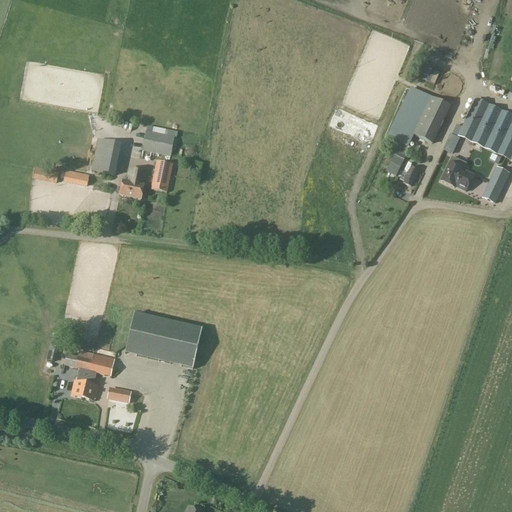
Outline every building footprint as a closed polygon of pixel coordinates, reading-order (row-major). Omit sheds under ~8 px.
[(502,98),(505,91),(482,82),(479,89),(502,98)] [(409,135),(428,97),(411,88),(391,130),(407,139),(409,135)] [(450,108),(428,97),(409,135),(432,146),(450,108)] [(511,118),(474,101),(467,116),(458,137),(511,162),(511,118)] [(336,108),(328,127),(369,145),(377,126),(336,108)] [(171,158),(174,138),(146,133),(142,152),(171,158)] [(443,156),(456,158),(459,143),(446,140),(443,156)] [(121,146),(97,141),(91,172),(115,177),(121,146)] [(401,149),(398,148),(395,153),(405,158),(406,158),(409,153),(411,149),(403,145),(401,149)] [(458,151),(465,154),(468,147),(461,145),(458,151)] [(405,158),(395,153),(393,159),(402,164),(405,158)] [(475,163),(480,171),(490,164),(484,157),(475,163)] [(393,159),(392,159),(385,172),(396,177),(402,164),(393,159)] [(460,163),(452,159),(440,183),(454,190),(455,188),(465,193),(473,177),(462,172),(464,167),(460,165),(460,163)] [(150,191),(167,194),(173,166),(156,162),(150,191)] [(56,168),(55,173),(59,174),(58,179),(64,180),(65,172),(66,170),(56,168)] [(418,171),(411,168),(407,176),(403,174),(400,181),(404,183),(403,185),(410,188),(418,171)] [(58,179),(59,174),(55,173),(35,169),(33,180),(56,185),(58,179)] [(122,182),(119,197),(141,201),(144,186),(143,186),(145,173),(130,170),(128,183),(122,182)] [(497,170),(482,199),(495,205),(509,175),(497,170)] [(87,188),(89,177),(65,172),(64,180),(63,183),(87,188)] [(147,203),(142,226),(159,230),(162,211),(155,210),(155,205),(147,203)] [(134,314),(125,354),(193,369),(202,329),(134,314)] [(51,343),(46,361),(54,363),(59,345),(51,343)] [(83,396),(94,355),(80,352),(78,358),(65,355),(63,367),(78,370),(76,382),(75,382),(71,397),(83,400),(83,396)] [(83,396),(83,400),(94,402),(98,387),(93,386),(96,374),(111,377),(115,360),(94,355),(83,396)] [(114,390),(112,401),(130,405),(132,394),(114,390)]
